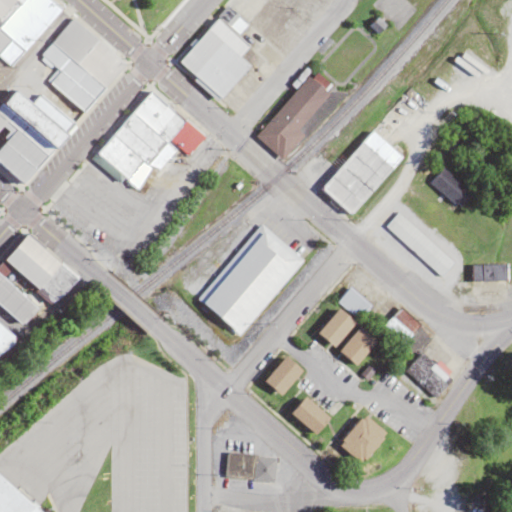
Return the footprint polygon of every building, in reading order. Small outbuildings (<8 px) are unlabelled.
[(0,0),(0,59),(7,66),(60,9),(50,0),(0,0)] [(219,98),(249,65),(239,56),(248,46),(236,34),(246,23),(227,6),(177,60),(219,98)] [(45,80),(83,112),(124,63),(70,18),(38,56),(54,69),(45,80)] [(253,136),(281,159),(302,134),(297,129),(328,93),(307,74),(253,136)] [(0,167),(21,186),(74,126),(39,94),(30,104),(11,87),(0,99),(0,167)] [(118,183),(122,178),(136,190),(174,146),(176,147),(192,128),(148,91),(90,159),(118,183)] [(319,187),(349,214),(405,151),(389,137),(398,128),(383,115),(319,187)] [(458,207),(470,192),(440,168),(428,182),(458,207)] [(452,262),(396,212),(383,226),(439,276),(452,262)] [(239,334),(301,259),(258,223),(195,299),(239,334)] [(74,279),(24,234),(0,260),(0,308),(20,326),(41,302),(48,308),(74,279)] [(505,281),(504,264),(470,264),(470,281),(505,281)] [(353,323),(337,308),(316,332),(332,347),(353,323)] [(419,325),(401,308),(384,326),(402,342),(419,325)] [(0,361),(11,361),(11,326),(0,326),(0,361)] [(336,350),(352,365),(375,342),(359,327),(336,350)] [(437,361),(434,365),(421,352),(404,370),(432,397),(453,375),(437,361)] [(262,381),(279,395),(300,370),(283,356),(262,381)] [(327,419),(304,397),(288,413),(312,435),(327,419)] [(384,434),(362,415),(338,444),(360,463),(384,434)] [(274,457),(225,452),(222,477),(272,482),(274,457)] [(0,511),(37,511),(0,477),(0,511)]
